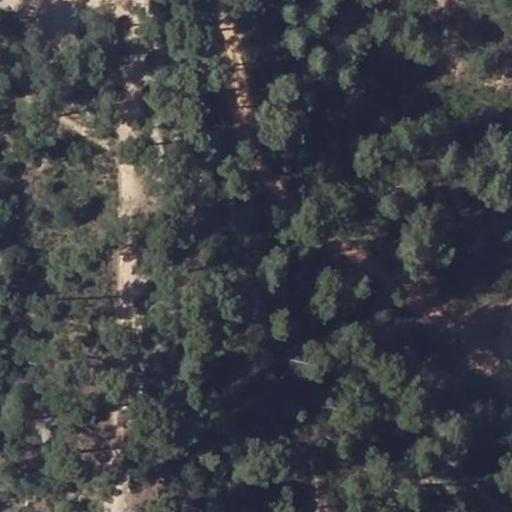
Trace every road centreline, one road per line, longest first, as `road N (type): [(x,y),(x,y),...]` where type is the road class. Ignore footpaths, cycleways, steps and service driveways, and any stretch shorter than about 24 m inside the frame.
road 1 (track): [(103,511),(128,403),(148,0)]
road 2 (track): [(219,0),(225,78),(334,243),(511,393)]
